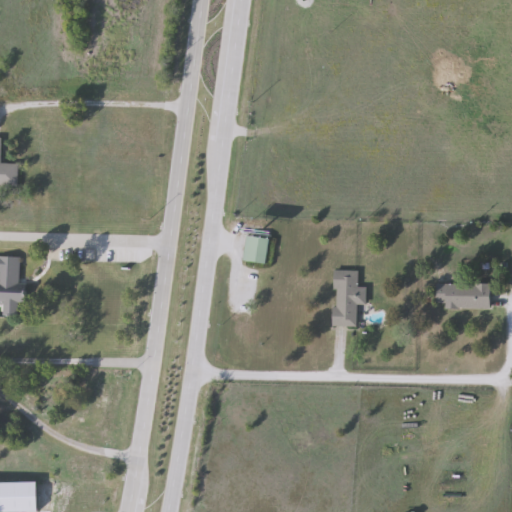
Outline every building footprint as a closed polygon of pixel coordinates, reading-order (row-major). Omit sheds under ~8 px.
[(0,138),(1,138),(0,164),(17,164),(17,186),(0,185),(0,138)] [(270,240),(248,236),(243,261),(265,265),(270,240)] [(238,243),(262,247),(258,273),(234,269),(238,243)] [(0,302),(0,257),(19,258),(18,284),(26,284),(25,303),(17,303),(16,316),(3,316),(3,303),(0,302)] [(325,273),(349,273),(348,289),(357,289),(357,307),(348,307),(348,329),(325,329),(325,273)] [(437,309),(437,284),(491,284),(491,309),(437,309)]
